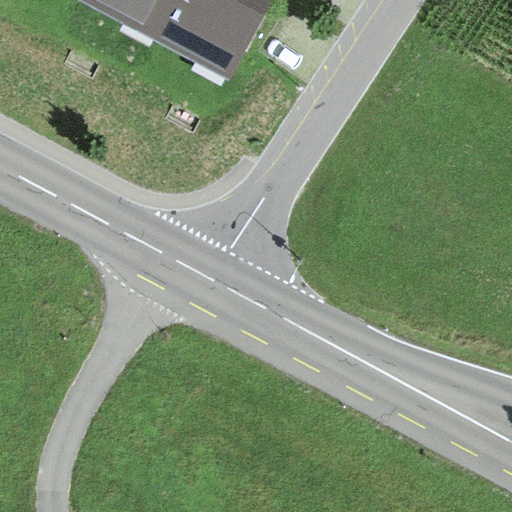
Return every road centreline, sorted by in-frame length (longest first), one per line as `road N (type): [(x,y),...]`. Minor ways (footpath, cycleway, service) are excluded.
road 1 (tertiary): [(211,281),(511,440)]
road 2 (residential): [(388,0),(211,281)]
road 3 (tertiary): [(0,167),(211,281)]
